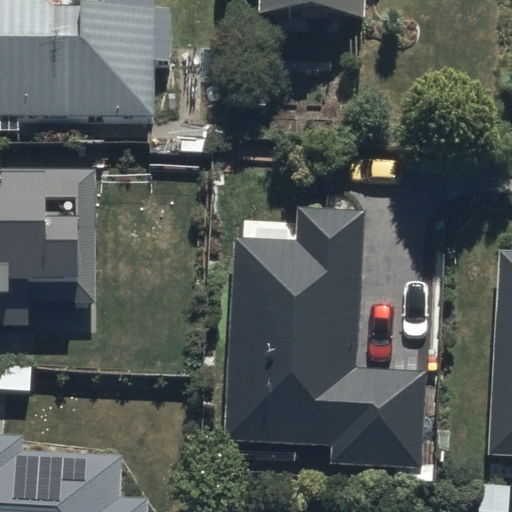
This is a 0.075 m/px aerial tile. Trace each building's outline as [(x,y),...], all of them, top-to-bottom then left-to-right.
[(0,0),(0,124),(150,126),(151,69),(172,69),(173,18),(154,18),(153,0),(99,0),(99,18),(54,17),(37,0),(0,0)] [(260,0),(260,22),(365,25),(365,0),(260,0)] [(0,335),(31,334),(31,310),(95,308),(92,177),(0,179),(0,335)] [(227,454),(430,474),(440,372),(359,365),(373,220),(251,208),(227,454)] [(511,217),(502,217),(489,466),(511,467),(511,217)] [(0,511),(143,511),(147,455),(0,444),(0,511)]
